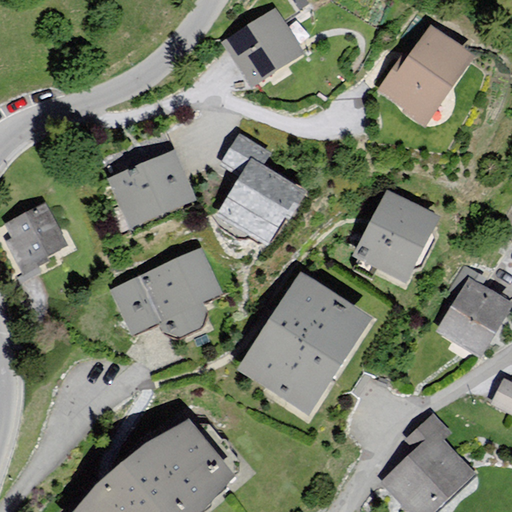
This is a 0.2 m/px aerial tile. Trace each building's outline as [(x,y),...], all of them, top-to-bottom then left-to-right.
[(286,16),(231,49),(262,98),(317,62),(286,16)] [(389,97),(442,135),(475,97),(495,64),(448,34),(423,67),(412,71),(389,97)] [(250,189),(229,224),(288,255),(325,202),(277,172),(284,161),(248,142),(228,173),(250,189)] [(186,158),(121,185),(145,237),(213,208),(186,158)] [(400,200),(365,263),(424,292),(461,226),(400,200)] [(50,214),(9,234),(18,246),(11,250),(29,279),(75,253),(50,214)] [(210,258),(115,296),(140,342),(175,329),(184,344),(209,336),(213,328),(216,310),(234,299),(210,258)] [(311,280),(249,376),(330,421),(392,326),(311,280)] [(511,306),(475,286),(445,337),(489,363),(495,352),(504,349),(511,332),(511,306)] [(511,384),(511,385),(499,408),(511,415),(511,384)] [(416,458),(384,488),(410,511),(454,511),(487,481),(450,448),(455,440),(437,421),(407,448),(416,458)] [(93,511),(231,511),(251,483),(202,429),(164,452),(141,478),(115,493),(93,511)]
